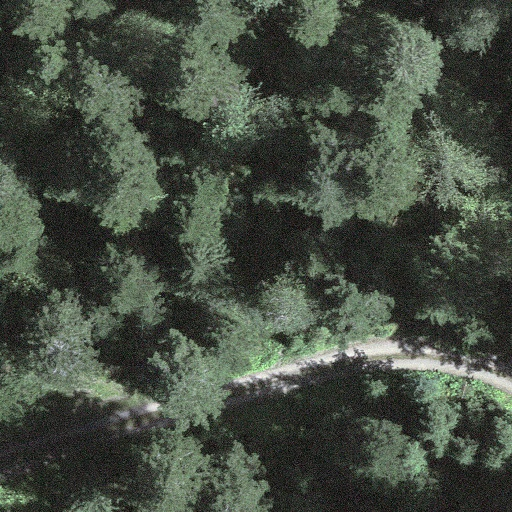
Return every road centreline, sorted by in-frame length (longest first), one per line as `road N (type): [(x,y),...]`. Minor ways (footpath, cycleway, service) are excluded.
road 1 (track): [(511,373),(448,359),(323,366),(0,458)]
road 2 (track): [(0,370),(170,404)]
